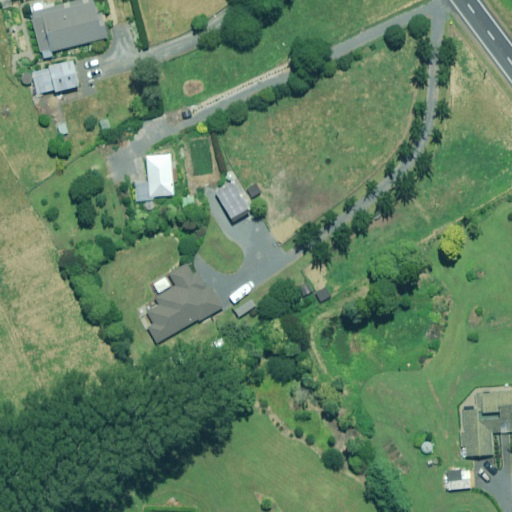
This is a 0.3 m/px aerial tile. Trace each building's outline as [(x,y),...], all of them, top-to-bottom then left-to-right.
[(102,28),(94,0),(85,0),(69,4),(70,6),(32,15),(42,55),(110,38),(107,27),(102,28)] [(80,87),(73,62),(33,72),(39,97),(80,87)] [(159,133),(156,118),(147,120),(149,135),(159,133)] [(175,196),(174,156),(149,157),(149,184),(136,184),(137,201),(154,201),(154,196),(175,196)] [(177,286),(173,289),(166,277),(154,284),(160,296),(157,298),(161,305),(148,313),(155,324),(149,328),(158,344),(223,306),(211,286),(208,288),(200,274),(195,277),(188,264),(170,275),(177,286)] [(511,391),(482,392),(483,411),(464,411),(465,432),(461,433),(462,448),(467,448),(467,457),(494,456),(494,433),(511,432),(511,391)] [(472,471),(448,472),(450,491),(473,489),(472,471)]
